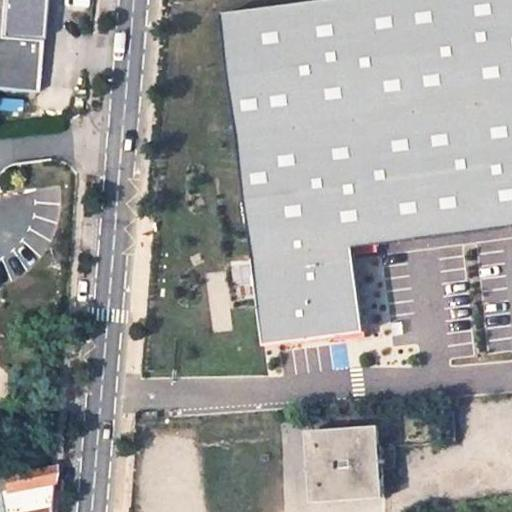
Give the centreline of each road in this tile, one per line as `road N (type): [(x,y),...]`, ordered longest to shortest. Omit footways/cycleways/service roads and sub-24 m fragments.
road 1 (secondary): [(90,511),(133,0)]
road 2 (unknown): [(104,357),(221,379),(430,370)]
